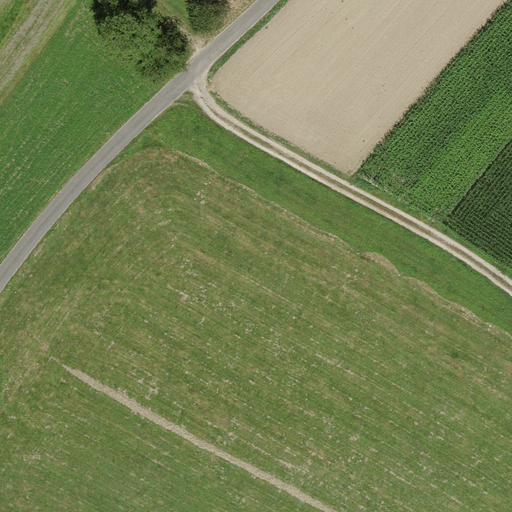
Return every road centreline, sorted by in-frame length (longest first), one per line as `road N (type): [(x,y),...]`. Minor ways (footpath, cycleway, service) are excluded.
road 1 (track): [(511,289),(205,106),(194,73)]
road 2 (unclassified): [(0,279),(116,142),(270,0)]
